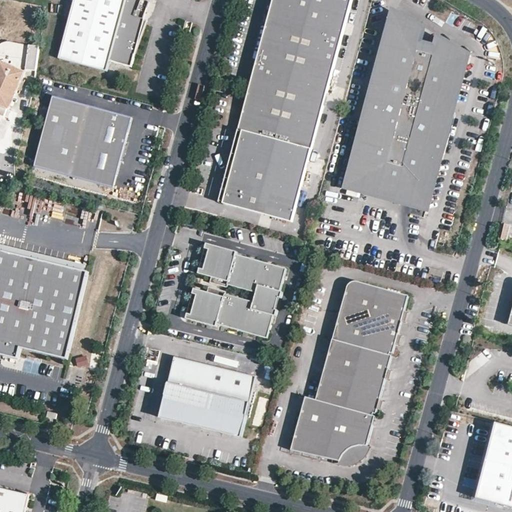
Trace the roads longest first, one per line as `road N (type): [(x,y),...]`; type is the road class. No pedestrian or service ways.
road 1 (residential): [(96,456),(220,0)]
road 2 (residential): [(404,511),(511,120)]
road 3 (residential): [(322,511),(96,456)]
